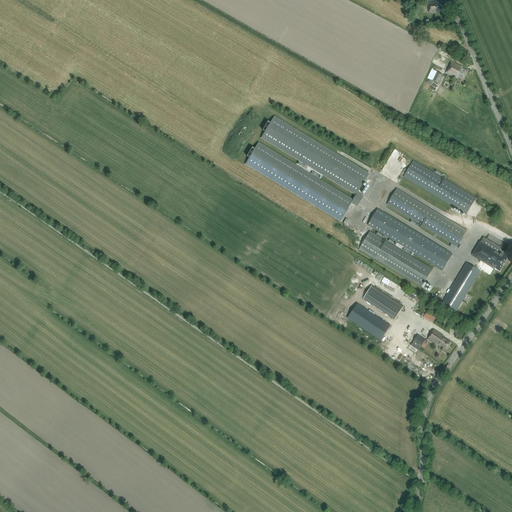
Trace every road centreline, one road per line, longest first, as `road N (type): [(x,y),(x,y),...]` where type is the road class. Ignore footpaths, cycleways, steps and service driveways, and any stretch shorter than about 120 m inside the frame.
road 1 (tertiary): [(412,511),(426,401),(511,279)]
road 2 (tertiary): [(511,145),(451,0)]
